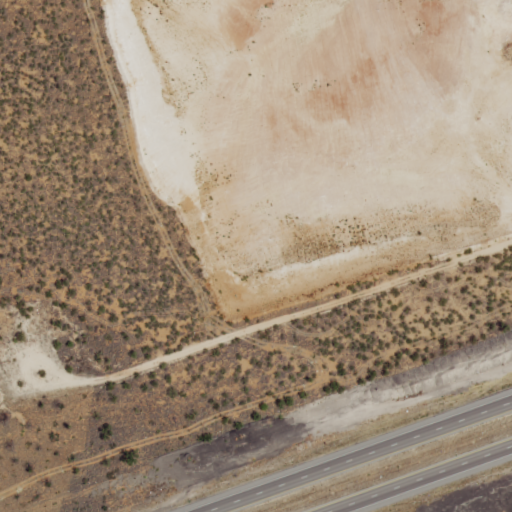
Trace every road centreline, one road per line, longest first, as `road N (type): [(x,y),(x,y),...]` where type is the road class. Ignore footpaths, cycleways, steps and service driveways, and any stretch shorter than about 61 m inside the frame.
road 1 (residential): [(511,245),(0,422)]
road 2 (motorway): [(511,401),(206,511)]
road 3 (motorway): [(329,511),(511,445)]
